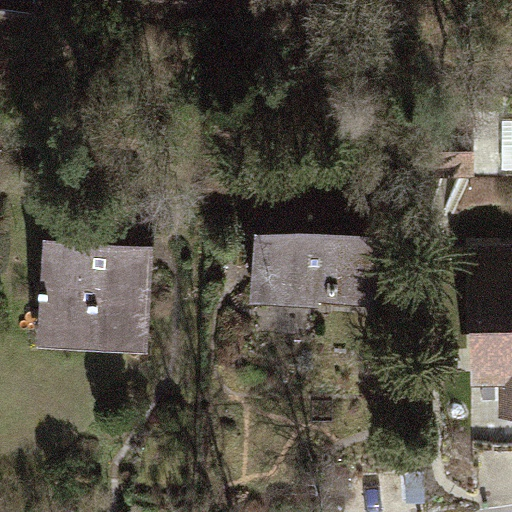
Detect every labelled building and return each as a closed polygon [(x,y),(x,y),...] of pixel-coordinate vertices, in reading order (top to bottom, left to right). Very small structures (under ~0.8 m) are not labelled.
[(43,0),(139,0),(203,9),(204,0),(0,0),(0,28),(39,33),(43,0)] [(476,172),(473,113),(437,114),(440,174),(476,172)] [(321,297),(379,300),(383,224),(256,218),(252,300),(321,304),(321,297)] [(39,342),(150,347),(155,234),(44,229),(39,342)] [(511,243),(473,244),(475,381),(501,381),(501,413),(511,412),(511,243)]
